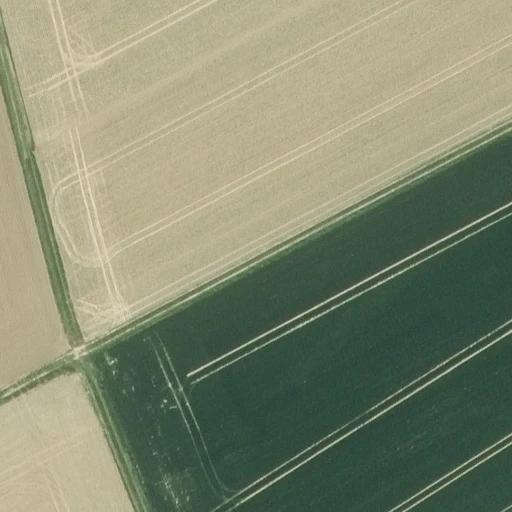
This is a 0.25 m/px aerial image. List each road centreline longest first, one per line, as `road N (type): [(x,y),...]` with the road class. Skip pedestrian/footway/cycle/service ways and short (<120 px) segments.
road 1 (track): [(511,125),(0,396)]
road 2 (track): [(0,42),(80,354),(142,511)]
